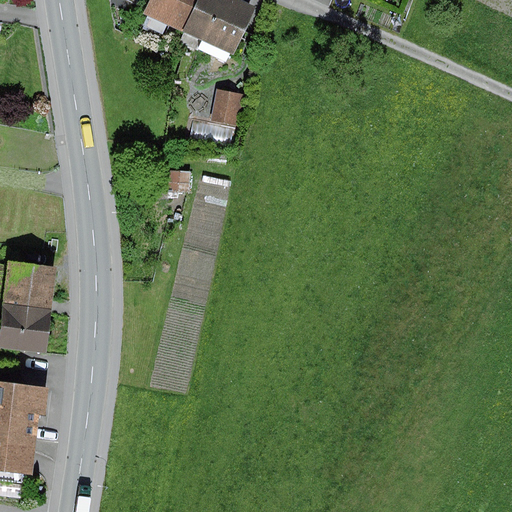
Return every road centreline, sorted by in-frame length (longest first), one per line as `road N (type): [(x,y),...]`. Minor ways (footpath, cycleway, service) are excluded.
road 1 (primary): [(59,0),(95,260),(91,377),(72,511)]
road 2 (track): [(292,0),(511,96)]
